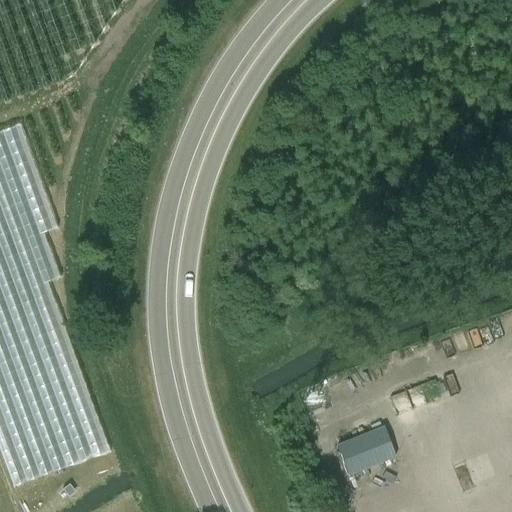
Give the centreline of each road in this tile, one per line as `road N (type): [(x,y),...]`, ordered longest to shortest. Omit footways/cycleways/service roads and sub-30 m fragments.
road 1 (primary): [(237,511),(190,367),(185,262),(226,120),(292,26),(322,0)]
road 2 (primary): [(279,0),(199,116),(178,165),(156,262),(162,372),(205,511)]
